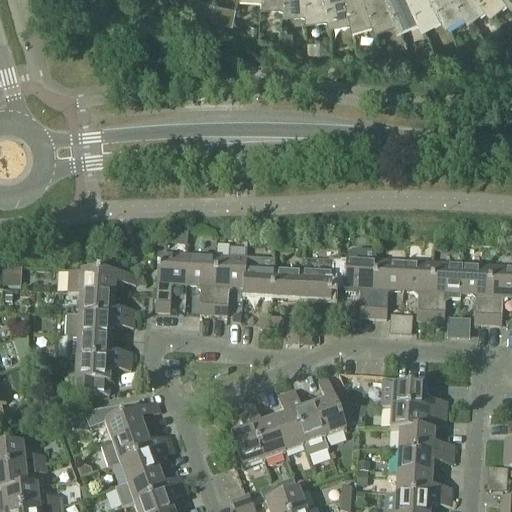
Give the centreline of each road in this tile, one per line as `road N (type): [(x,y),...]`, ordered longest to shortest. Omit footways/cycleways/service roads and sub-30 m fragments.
road 1 (secondary): [(511,152),(178,152),(39,161)]
road 2 (residential): [(471,511),(480,356),(346,347),(311,362)]
road 3 (residential): [(311,362),(158,349),(156,393),(182,413)]
road 4 (residential): [(182,413),(311,362)]
